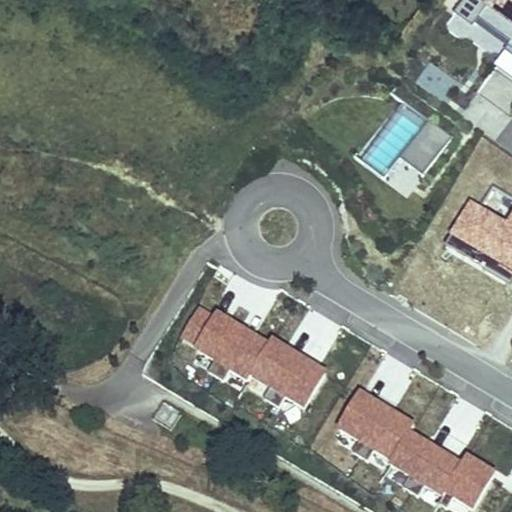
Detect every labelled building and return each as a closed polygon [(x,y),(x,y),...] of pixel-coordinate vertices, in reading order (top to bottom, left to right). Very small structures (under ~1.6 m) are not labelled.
[(511,0),(466,0),(457,13),(476,27),(479,23),(511,46),(508,50),(511,52),(511,0)] [(457,13),(454,17),(473,31),(476,27),(457,13)] [(430,66),(415,88),(440,104),(454,82),(430,66)] [(438,127),(429,121),(411,145),(420,151),(438,127)] [(453,138),(438,127),(420,151),(411,145),(400,161),(423,178),(453,138)] [(405,196),(419,176),(399,161),(385,181),(405,196)] [(511,196),(493,185),(477,212),(471,209),(453,240),(511,274),(511,196)] [(511,274),(453,240),(446,251),(511,288),(511,274)]
